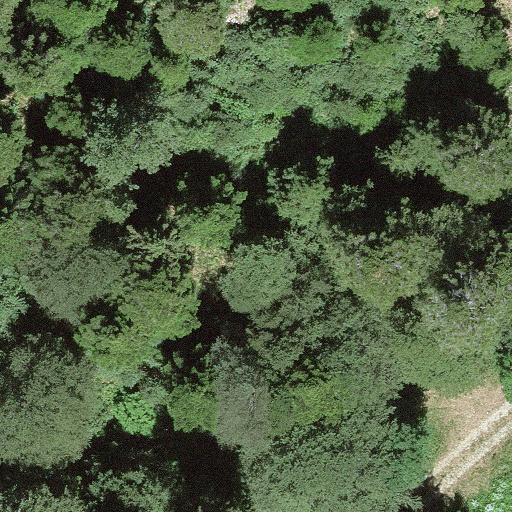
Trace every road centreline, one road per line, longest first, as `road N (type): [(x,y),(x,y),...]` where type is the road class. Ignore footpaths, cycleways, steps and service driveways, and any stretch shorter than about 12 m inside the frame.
road 1 (track): [(0,496),(145,444),(375,412),(441,409),(511,420)]
road 2 (track): [(405,511),(511,422)]
